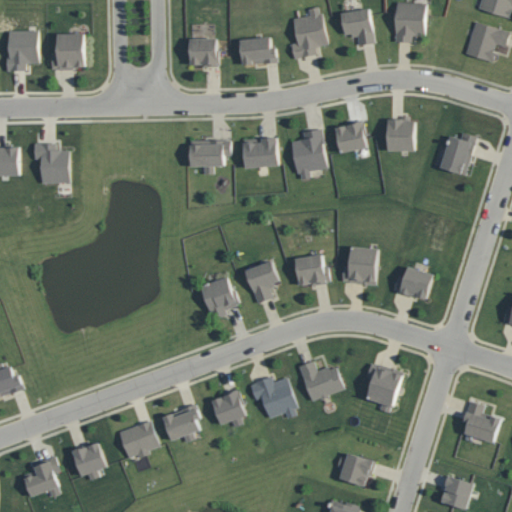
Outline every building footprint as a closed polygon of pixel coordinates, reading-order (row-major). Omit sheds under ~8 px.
[(511,0),(511,12),(511,16),(479,7),(481,0),(511,0)] [(427,2),(426,34),(413,34),(413,41),(396,40),(399,1),(427,2)] [(323,11),(330,43),(317,46),(319,53),(296,58),(293,43),(299,41),(295,17),(312,14),(310,7),(320,5),(321,12),(323,11)] [(371,7),(377,41),(361,45),(359,35),(354,36),(353,32),(347,33),(343,12),(371,7)] [(511,31),(507,45),(497,42),(495,51),(497,52),(494,60),(467,52),(477,20),(511,31)] [(40,30),(41,62),(28,62),(28,69),(9,69),(9,54),(11,54),(11,29),(40,30)] [(86,32),(87,65),(78,65),(78,67),(61,68),(61,67),(54,67),(54,52),(60,52),(60,32),(86,32)] [(279,61),(265,62),(265,61),(244,64),(242,38),(272,36),(273,46),(278,46),(279,61)] [(219,37),(219,49),(220,49),(220,64),(220,66),(205,66),(205,63),(192,63),(192,37),(219,37)] [(417,120),(417,150),(390,150),(390,118),(405,118),(405,115),(411,115),(411,120),(417,120)] [(364,119),(370,146),(343,152),(338,126),(347,124),(348,127),(350,127),(349,124),(358,123),(357,121),(364,119)] [(324,127),(327,142),(326,143),(330,167),(312,170),(313,176),(303,178),(302,171),(300,172),(294,140),(307,138),(305,130),(324,127)] [(479,135),(467,174),(443,167),(452,134),(462,137),(464,130),(479,135)] [(279,136),(281,164),(248,167),(246,138),(279,136)] [(233,138),(234,154),(226,154),(226,165),(216,165),(216,173),(206,173),(206,165),(193,165),(192,139),(233,138)] [(71,148),(72,181),(44,182),(43,157),(36,158),(36,142),(57,142),(58,148),(71,148)] [(21,145),(22,174),(0,174),(0,146),(7,146),(7,143),(14,143),(14,145),(21,145)] [(380,248),(378,283),(369,283),(369,284),(363,284),(363,282),(351,281),(351,279),(344,279),(345,265),(352,265),(354,245),(380,248)] [(324,252),(326,266),(330,265),(332,280),(328,281),(328,282),(314,285),(313,282),(302,284),(297,257),(324,252)] [(274,259),(282,280),(277,281),(278,285),(272,287),(275,297),(260,303),(247,269),(274,259)] [(436,272),(428,298),(417,294),(416,297),(402,292),(403,291),(396,288),(401,274),(407,276),(411,265),(436,272)] [(239,304),(228,309),(229,313),(215,318),(203,285),(230,275),(234,289),(237,288),(242,302),(239,303),(239,304)] [(338,366),(346,387),(330,394),(331,396),(323,399),(322,396),(314,400),(301,365),(316,360),(320,369),(330,365),(331,368),(338,366)] [(21,374),(26,388),(0,396),(0,361),(3,361),(6,367),(13,365),(16,375),(21,374)] [(406,371),(394,406),(393,405),(391,411),(381,408),(383,402),(369,397),(375,378),(367,376),(372,361),(389,366),(406,371)] [(289,376),(300,406),(296,407),(299,414),(289,417),(286,410),(271,417),(263,396),(258,398),(252,383),(259,382),(258,380),(273,375),(275,380),(289,376)] [(240,388),(247,404),(245,405),(249,414),(243,416),(245,422),(235,426),(233,419),(224,423),(214,400),(224,395),(225,398),(226,398),(225,394),(240,388)] [(503,417),(495,441),(467,432),(470,421),(466,420),(473,399),(487,404),(485,411),(503,417)] [(198,402),(203,416),(199,419),(202,429),(196,431),(197,438),(188,441),(186,434),(174,439),(165,415),(184,409),(184,407),(198,402)] [(152,420),(162,445),(151,449),(152,452),(141,457),(139,452),(130,456),(121,430),(152,420)] [(101,441),(109,465),(99,470),(101,475),(93,478),(90,472),(85,475),(75,449),(89,445),(90,448),(92,447),(91,445),(101,441)] [(377,460),(373,474),(370,473),(367,473),(367,474),(369,475),(366,486),(341,477),(345,466),(339,464),(342,454),(348,456),(350,451),(377,460)] [(57,454),(63,469),(57,472),(61,485),(60,485),(62,492),(53,495),(52,489),(34,496),(27,477),(26,473),(35,470),(37,468),(35,462),(57,454)] [(476,482),(468,508),(443,501),(447,491),(449,491),(450,489),(448,489),(445,488),(450,474),(476,482)] [(362,508),(360,511),(331,511),(334,506),(331,506),(333,498),(347,503),(348,500),(361,505),(361,507),(362,508)]
